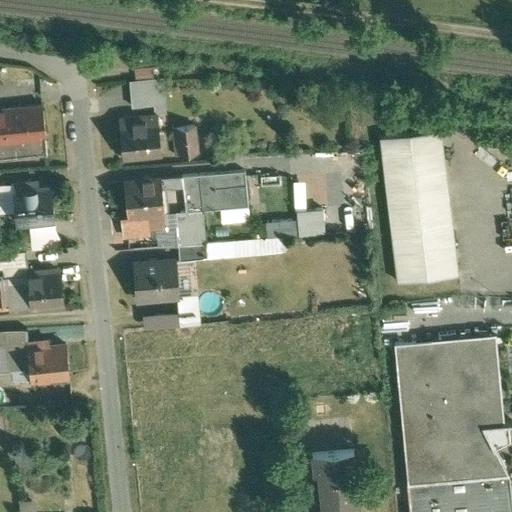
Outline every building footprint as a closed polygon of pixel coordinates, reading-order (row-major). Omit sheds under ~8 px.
[(164,77),(130,80),(133,106),(156,103),(155,91),(165,90),(164,77)] [(43,104),(0,107),(0,156),(48,152),(46,135),(43,104)] [(158,113),(120,117),(125,155),(162,151),(158,113)] [(194,123),(178,125),(179,132),(174,133),(177,153),(198,151),(194,123)] [(442,128),(381,136),(398,281),(459,273),(442,128)] [(511,157),(476,160),(478,194),(511,192),(511,157)] [(245,169),(183,175),(187,210),(187,211),(249,205),(245,169)] [(162,176),(126,180),(129,214),(129,215),(145,214),(146,222),(148,222),(162,221),(161,212),(165,211),(162,176)] [(51,186),(38,187),(38,180),(14,183),(18,223),(54,219),(51,186)] [(203,214),(187,215),(187,211),(187,210),(186,211),(187,214),(177,215),(179,244),(205,241),(203,214)] [(145,214),(129,215),(129,214),(121,215),(124,237),(150,234),(148,222),(146,222),(145,214)] [(205,241),(179,244),(180,258),(208,256),(207,241),(205,241)] [(175,258),(136,262),(139,298),(178,294),(175,258)] [(60,271),(30,273),(31,281),(8,283),(10,302),(10,305),(63,300),(60,271)] [(7,277),(0,277),(0,303),(10,302),(8,283),(7,277)] [(469,301),(470,317),(498,315),(496,299),(469,301)] [(414,304),(415,318),(449,316),(448,302),(414,304)] [(406,304),(382,307),(384,319),(408,316),(406,304)] [(27,328),(0,329),(0,372),(14,371),(15,379),(31,378),(28,342),(29,342),(27,328)] [(433,338),(395,341),(408,482),(510,472),(495,443),(507,437),(506,424),(511,423),(511,421),(505,422),(497,332),(433,338)] [(50,346),(50,340),(29,342),(28,342),(31,378),(54,376),(54,372),(68,370),(69,375),(70,375),(67,344),(50,346)] [(34,450),(15,452),(16,464),(18,463),(19,473),(36,471),(34,450)] [(355,450),(314,454),(315,473),(322,472),(325,511),(358,511),(354,470),(357,469),(355,450)] [(408,482),(410,511),(511,511),(511,495),(510,472),(408,482)] [(32,511),(32,500),(17,500),(17,511),(32,511)]
